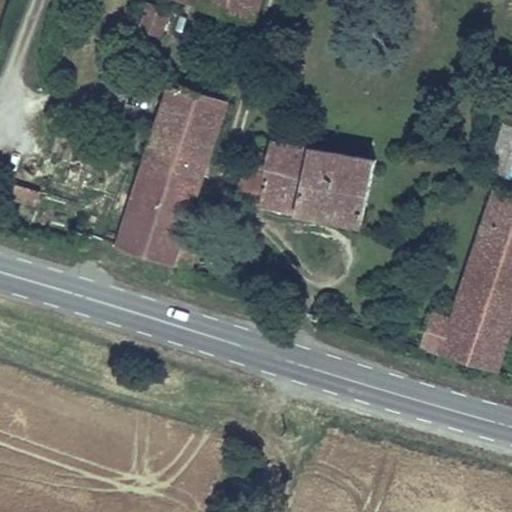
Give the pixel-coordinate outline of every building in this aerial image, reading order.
[(169,9),(145,0),(134,30),(159,38),(169,9)] [(175,0),(250,24),(257,0),(175,0)] [(183,241),(228,99),(165,79),(112,246),(191,271),(199,246),(183,241)] [(371,152),(269,134),(263,169),(258,195),(256,206),(358,224),(371,152)] [(235,190),(258,195),(263,169),(239,165),(235,190)] [(35,209),(39,192),(13,185),(9,201),(35,209)] [(498,375),(511,329),(511,192),(490,186),(448,315),(430,310),(418,350),(498,375)]
